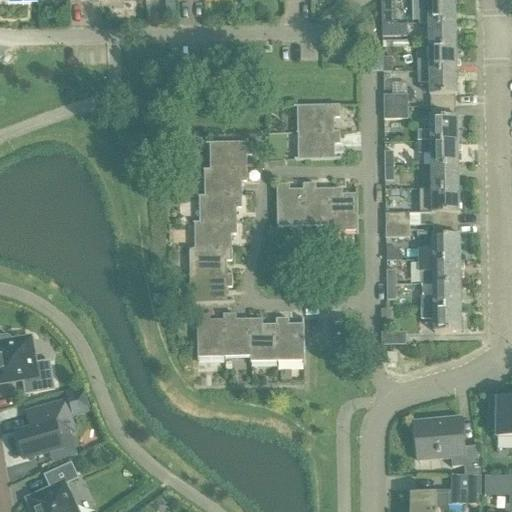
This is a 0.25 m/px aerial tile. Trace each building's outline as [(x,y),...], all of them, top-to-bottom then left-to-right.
[(174,0),(164,0),(165,12),(174,12),(174,0)] [(428,1),(418,1),(419,26),(429,26),(455,25),(455,0),(428,1)] [(383,2),(381,2),(382,27),(394,26),(393,2),(383,2)] [(455,25),(429,26),(429,49),(456,49),(455,25)] [(394,26),(382,27),(382,36),(382,38),(406,37),(406,26),(394,26)] [(429,61),(417,61),(418,73),(456,72),(456,49),(429,49),(429,61)] [(391,58),(382,58),(383,73),(391,73),(391,58)] [(456,72),(418,73),(418,85),(430,85),(430,97),(431,108),(455,108),(455,97),(457,97),(456,72)] [(407,97),(383,97),(384,109),(407,109),(407,97)] [(339,107),(293,108),(293,109),(297,109),(298,135),(339,134),(339,133),(334,133),(334,120),(339,119),(339,107)] [(431,132),(419,132),(419,144),(458,143),(458,119),(455,119),(455,108),(431,108),(431,119),(430,119),(431,132)] [(407,109),(384,109),(384,121),(408,121),(407,109)] [(298,160),(294,160),(294,162),(334,161),(334,146),(339,146),(339,134),(298,135),(298,160)] [(458,143),(419,144),(419,156),(431,156),(431,168),(458,167),(458,143)] [(210,171),(203,171),(203,172),(246,171),(245,157),(251,157),(251,144),(214,145),(206,145),(206,146),(209,146),(210,171)] [(393,153),(384,153),(385,169),(393,168),(393,153)] [(458,167),(431,168),(432,192),(459,191),(458,167)] [(393,168),(385,169),(385,183),(393,183),(393,169),(393,168)] [(205,197),(198,198),(241,197),(241,184),(246,184),(246,171),(203,172),(204,172),(205,197)] [(188,172),(175,173),(176,182),(188,181),(188,172)] [(290,186),(277,186),(277,231),(278,231),(278,228),(304,227),(304,186),(303,186),(303,192),(291,192),(290,192),(290,186)] [(316,186),(304,186),(304,227),(330,227),(330,233),(331,233),(330,191),(320,191),(316,191),(316,186)] [(342,191),(330,191),(331,233),(356,232),(356,236),(358,236),(357,196),(342,196),(342,191)] [(432,192),(420,192),(420,227),(433,227),(457,226),(457,215),(459,215),(459,191),(432,192)] [(200,224),(193,224),(236,224),(235,210),(241,210),(241,197),(198,198),(198,199),(199,198),(200,224)] [(409,215),(385,215),(386,227),(410,227),(409,215)] [(195,250),(188,250),(188,251),(230,250),(230,236),(236,236),(236,224),(193,224),(193,225),(194,225),(195,250)] [(433,250),(421,250),(421,262),(460,261),(459,237),(457,237),(457,226),(433,227),(433,237),(433,250)] [(410,227),(386,227),(386,240),(410,239),(410,227)] [(230,250),(188,251),(188,252),(189,252),(190,277),(189,277),(226,277),(225,263),(231,262),(230,250)] [(460,261),(421,262),(421,286),(433,286),(460,286),(460,261)] [(395,272),(386,272),(387,287),(395,287),(395,272)] [(190,303),(186,303),(186,305),(194,304),(227,304),(226,289),(232,289),(231,277),(226,277),(189,277),(189,278),(190,278),(190,303)] [(434,298),(422,298),(422,310),(461,310),(460,286),(433,286),(434,298)] [(395,287),(387,287),(387,301),(395,301),(395,287)] [(393,310),(381,310),(381,319),(393,319),(393,310)] [(461,310),(422,310),(422,322),(434,322),(434,334),(461,334),(461,310)] [(209,316),(197,317),(197,362),(198,362),(198,358),(224,358),(224,316),(223,316),(223,322),(209,322),(209,316)] [(232,316),(224,316),(224,358),(250,358),(250,363),(250,321),(236,321),(236,316),(232,316)] [(289,321),(277,321),(277,363),(303,363),(303,366),(304,366),(304,320),(302,320),(302,326),(289,326),(289,321)] [(262,321),(250,321),(250,363),(277,363),(277,321),(276,321),(276,326),(262,327),(262,321)] [(383,334),(381,334),(382,347),(383,347),(406,346),(405,334),(383,334)] [(0,384),(23,381),(25,396),(54,391),(49,362),(35,365),(30,339),(11,342),(10,339),(7,337),(0,338),(0,384)] [(291,373),(281,373),(281,382),(291,382),(291,373)] [(82,389),(67,393),(70,406),(74,418),(89,413),(86,402),(82,389)] [(511,401),(497,402),(496,439),(511,439),(511,401)] [(32,429),(16,434),(24,461),(62,450),(59,438),(74,434),(65,403),(37,411),(40,421),(31,424),(32,429)] [(419,443),(417,443),(419,463),(451,460),(451,469),(464,469),(465,477),(480,478),(477,448),(463,450),(460,419),(438,421),(438,425),(417,427),(419,443)] [(51,491),(28,501),(32,511),(76,511),(65,486),(78,480),(71,465),(44,477),(51,491)] [(451,493),(410,493),(409,511),(448,511),(448,506),(479,507),(480,478),(465,477),(451,477),(451,493)] [(511,511),(511,478),(484,478),(483,498),(509,499),(508,511),(511,511)]
